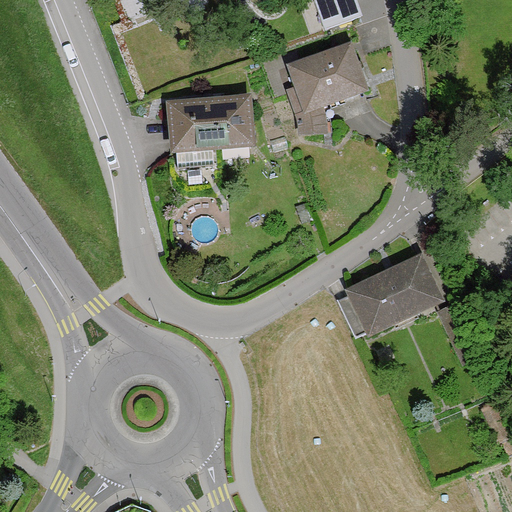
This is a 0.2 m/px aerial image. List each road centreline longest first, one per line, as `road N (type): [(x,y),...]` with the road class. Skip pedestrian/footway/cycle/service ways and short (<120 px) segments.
road 1 (residential): [(48,0),(143,282),(160,301),(213,322),(260,314),(404,213)]
road 2 (residential): [(404,213),(412,92),(395,0)]
road 3 (primary): [(113,361),(0,206)]
road 4 (primary): [(176,455),(201,410),(191,377),(155,353),(113,361)]
road 5 (residential): [(404,213),(511,133)]
